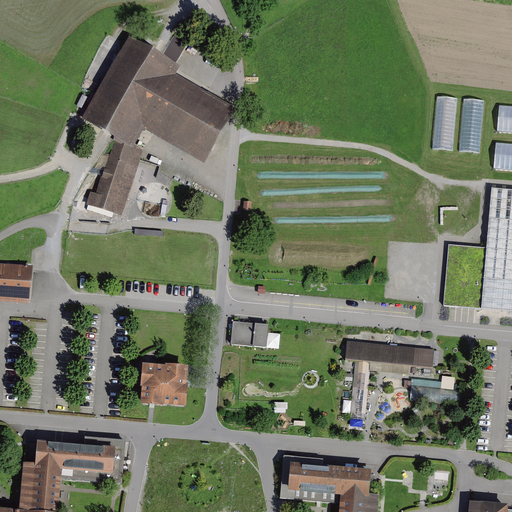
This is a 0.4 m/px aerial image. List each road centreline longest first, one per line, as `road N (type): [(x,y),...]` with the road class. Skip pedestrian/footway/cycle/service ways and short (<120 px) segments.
road 1 (track): [(236,134),(364,146),(451,193),(437,331)]
road 2 (track): [(57,226),(227,231)]
road 3 (track): [(0,179),(63,160),(80,171),(57,226)]
